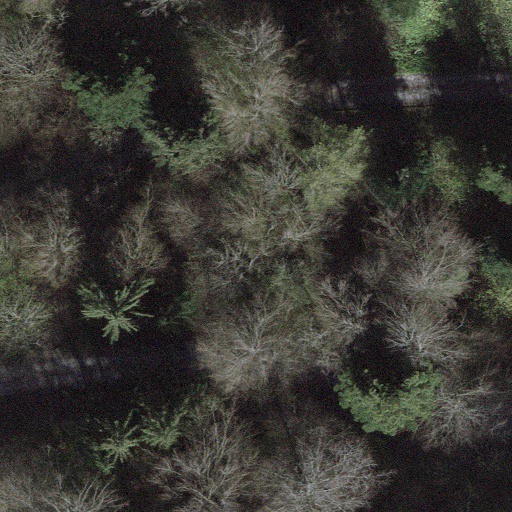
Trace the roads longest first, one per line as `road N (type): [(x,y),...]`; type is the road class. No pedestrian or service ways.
road 1 (track): [(0,206),(226,118),(314,102),(511,91)]
road 2 (track): [(511,423),(250,366),(134,364),(0,385)]
